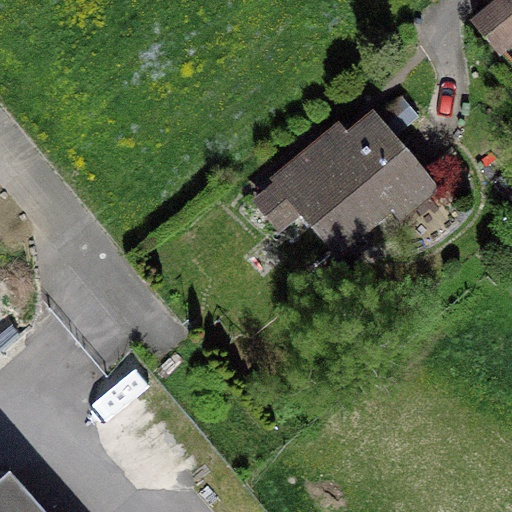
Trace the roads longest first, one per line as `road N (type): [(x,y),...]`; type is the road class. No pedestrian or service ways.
road 1 (unknown): [(0,414),(65,430),(154,511)]
road 2 (residential): [(0,152),(85,259)]
